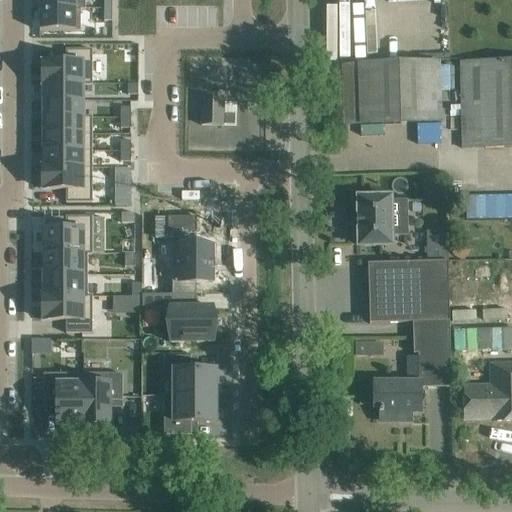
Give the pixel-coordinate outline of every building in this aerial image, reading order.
[(86,0),(39,0),(39,9),(82,9),(87,9),(86,0)] [(104,0),(105,9),(112,10),(112,0),(104,0)] [(324,0),(327,57),(374,55),(373,20),(357,20),(356,0),(324,0)] [(82,9),(39,9),(39,34),(82,34),(82,9)] [(43,64),(43,85),(92,85),(92,51),(66,51),(66,64),(43,64)] [(511,61),(460,63),(462,149),(511,147),(511,61)] [(442,122),(440,62),(343,65),(345,125),(442,122)] [(43,85),(43,86),(44,86),(44,102),(82,102),(82,86),(92,86),(92,85),(43,85)] [(138,85),(128,85),(128,96),(138,96),(138,85)] [(202,101),(201,126),(223,127),(223,126),(224,102),(224,101),(202,101)] [(44,102),(44,119),(92,119),(92,117),(82,117),(82,102),(44,102)] [(121,109),(121,119),(131,119),(131,108),(121,109)] [(44,119),(44,136),(92,136),(92,119),(44,119)] [(121,119),(121,129),(131,129),(131,119),(121,119)] [(44,136),(44,152),(92,152),(92,136),(44,136)] [(131,142),(121,142),(121,152),(131,152),(131,142)] [(44,168),(43,168),(43,169),(92,169),(92,152),(44,152),(44,168)] [(131,152),(121,152),(121,163),(131,163),(131,152)] [(92,169),(43,169),(43,190),(66,190),(66,203),(92,203),(92,169)] [(131,207),(131,194),(115,194),(115,207),(131,207)] [(391,235),(407,235),(406,201),(391,201),(391,198),(383,198),(380,195),(369,195),(367,199),(359,199),(359,218),(357,218),(357,228),(359,228),(360,247),(392,246),(391,235)] [(135,224),(135,214),(122,214),(122,224),(135,224)] [(44,231),(44,255),(92,255),(92,218),(66,218),(66,231),(44,231)] [(168,218),(168,234),(182,234),(182,247),(172,247),(172,295),(196,295),(196,283),(212,283),(212,271),(215,271),(215,270),(211,270),(211,266),(215,266),(215,265),(212,265),(212,247),(196,247),(196,218),(168,218)] [(447,234),(427,235),(428,263),(448,262),(447,234)] [(459,242),(452,255),(463,262),(471,249),(459,242)] [(135,254),(125,255),(125,268),(135,268),(135,254)] [(44,255),(44,276),(87,276),(88,256),(92,256),(92,255),(44,255)] [(511,260),(462,262),(463,302),(511,300),(511,260)] [(370,325),(413,323),(450,322),(448,262),(428,263),(368,265),(370,325)] [(43,297),(43,298),(92,298),(92,297),(87,297),(87,276),(44,276),(44,297),(43,297)] [(132,285),(132,298),(142,298),(142,296),(142,285),(132,285)] [(172,295),(142,296),(142,312),(159,311),(159,329),(170,329),(170,344),(214,343),(213,309),(197,309),(197,295),(196,295),(172,295)] [(43,298),(43,322),(66,322),(66,335),(92,334),(92,298),(43,298)] [(130,298),(130,314),(142,314),(142,298),(132,298),(130,298)] [(451,389),(450,322),(413,323),(413,355),(417,355),(417,359),(425,359),(425,389),(451,389)] [(191,358),(164,358),(164,372),(174,372),(174,396),(164,396),(164,397),(216,397),(216,371),(197,371),(191,371),(191,358)] [(420,414),(420,389),(425,389),(425,359),(417,359),(408,359),(408,384),(375,384),(375,408),(380,408),(380,413),(381,413),(381,423),(398,423),(398,416),(411,417),(411,413),(420,414)] [(492,387),(465,388),(465,421),(493,420),(493,422),(511,421),(511,365),(491,366),(492,387)] [(44,375),(44,402),(57,402),(57,427),(83,427),(83,375),(44,375)] [(83,375),(83,427),(110,427),(110,402),(122,402),(122,375),(83,375)] [(164,397),(164,436),(191,436),(191,423),(197,423),(216,423),(216,397),(164,397)]
